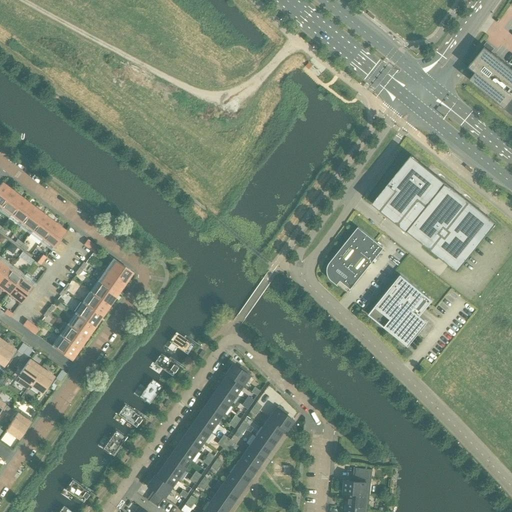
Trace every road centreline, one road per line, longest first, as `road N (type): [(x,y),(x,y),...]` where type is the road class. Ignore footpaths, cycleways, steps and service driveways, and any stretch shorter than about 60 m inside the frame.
road 1 (unclassified): [(511,487),(302,277),(307,257),(413,105)]
road 2 (residential): [(320,511),(325,418),(233,340),(123,488)]
road 3 (residential): [(0,162),(141,269),(140,286),(79,371)]
road 4 (secondary): [(284,0),(413,105)]
road 5 (secondary): [(428,85),(325,0)]
road 6 (secondary): [(413,105),(511,185)]
